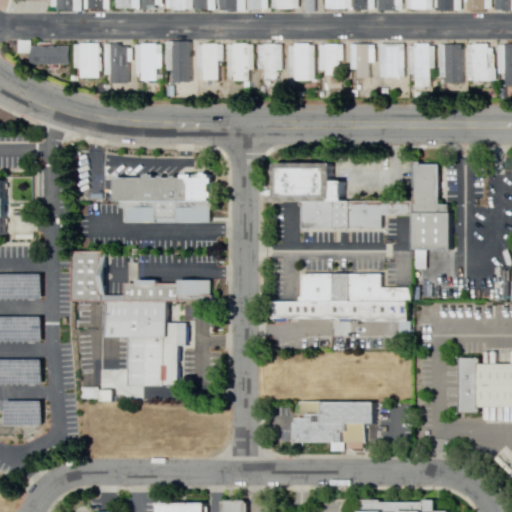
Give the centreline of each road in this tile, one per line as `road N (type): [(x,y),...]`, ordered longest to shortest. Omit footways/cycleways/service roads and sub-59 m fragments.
road 1 (residential): [(511,125),(128,125),(50,106),(0,80)]
road 2 (residential): [(0,24),(511,29)]
road 3 (residential): [(496,511),(468,482),(426,474),(80,475)]
road 4 (residential): [(248,474),(248,127)]
